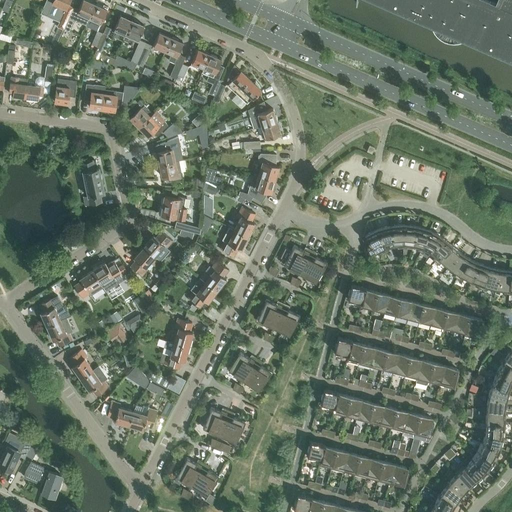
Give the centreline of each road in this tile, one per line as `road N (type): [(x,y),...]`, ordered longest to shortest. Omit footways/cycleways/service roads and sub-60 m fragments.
road 1 (residential): [(0,113),(107,128),(129,219),(5,301)]
road 2 (residential): [(140,488),(282,211)]
road 3 (residential): [(282,211),(298,175),(300,139),(273,74),(253,53),(131,0)]
road 4 (residential): [(355,217),(357,237),(285,511)]
road 5 (secondary): [(278,44),(511,146)]
road 6 (secondary): [(511,120),(287,22)]
road 7 (residential): [(140,488),(5,301)]
road 8 (residential): [(511,251),(483,243),(431,209),(383,206),(355,217)]
